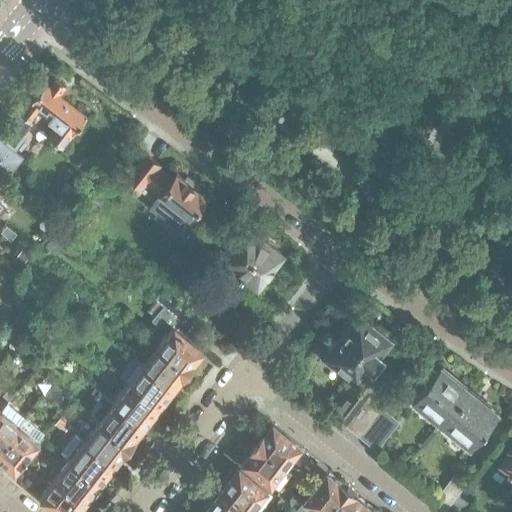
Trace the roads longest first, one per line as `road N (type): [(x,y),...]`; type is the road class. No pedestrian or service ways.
road 1 (residential): [(340,253),(28,12)]
road 2 (residential): [(418,511),(245,375)]
road 3 (residential): [(511,369),(340,253)]
road 4 (residential): [(138,511),(245,375)]
road 5 (residential): [(245,375),(340,253)]
